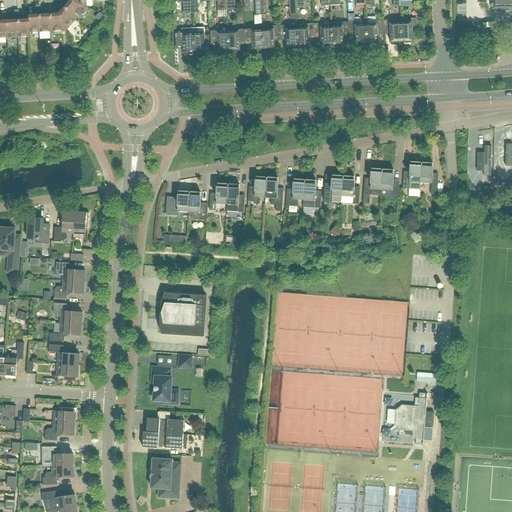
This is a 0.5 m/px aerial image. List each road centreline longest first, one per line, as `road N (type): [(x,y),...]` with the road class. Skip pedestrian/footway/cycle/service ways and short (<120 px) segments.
road 1 (residential): [(130,183),(448,125)]
road 2 (secondary): [(160,114),(446,98)]
road 3 (secondary): [(445,75),(161,93)]
road 4 (residential): [(448,125),(443,357)]
road 5 (tertiary): [(108,398),(130,183)]
road 6 (residential): [(0,208),(130,183)]
